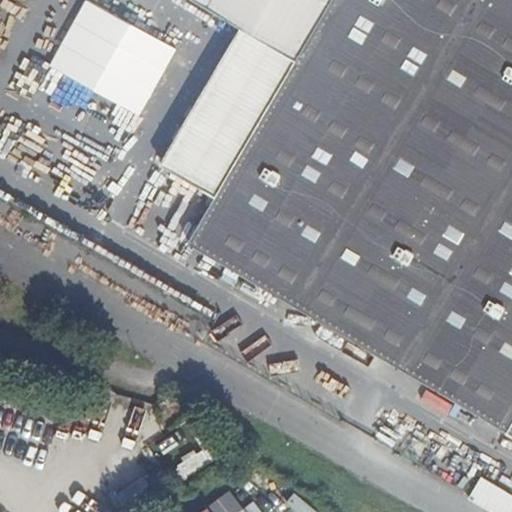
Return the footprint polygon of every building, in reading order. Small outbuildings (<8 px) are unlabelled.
[(137,80),(162,34),(98,0),(91,0),(69,43),(137,80)] [(511,0),(186,0),(239,31),(294,64),(214,199),(188,244),(283,301),(378,357),(389,364),(506,433),(506,436),(511,439),(511,0)] [(294,64),(239,31),(159,166),(214,199),(294,64)] [(156,466),(187,451),(181,438),(150,453),(156,466)] [(511,511),(511,492),(485,477),(472,499),(494,511),(511,511)] [(298,491),(289,502),(301,511),(321,511),(323,511),(298,491)] [(208,511),(263,511),(255,500),(247,506),(238,492),(208,511)]
